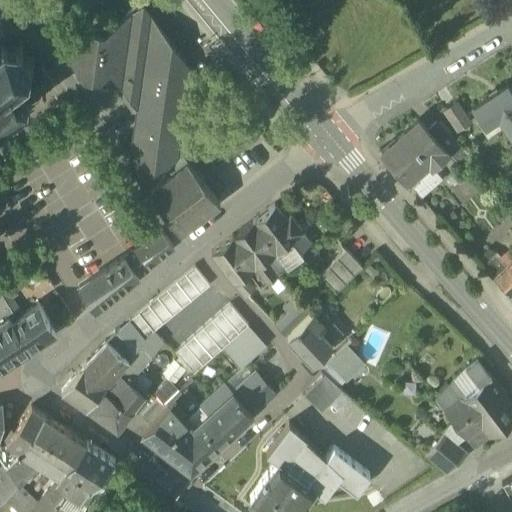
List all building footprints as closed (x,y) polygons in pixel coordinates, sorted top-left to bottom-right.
[(142,178),(163,162),(173,155),(179,150),(186,145),(177,134),(185,84),(196,75),(142,3),(104,31),(89,29),(63,48),(82,74),(98,76),(109,68),(137,104),(129,161),(142,178)] [(0,125),(0,126),(4,123),(2,121),(8,117),(7,117),(17,109),(18,110),(21,108),(21,107),(27,102),(28,103),(29,100),(29,99),(29,93),(30,92),(30,93),(31,92),(33,95),(36,93),(34,90),(41,85),(43,88),(46,86),(44,83),(52,77),(56,77),(57,73),(53,73),(42,59),(43,56),(17,22),(14,22),(4,9),(4,5),(1,4),(0,8),(0,125)] [(502,122),(511,135),(511,91),(506,83),(472,106),(484,123),(500,112),(505,120),(502,122)] [(443,107),(457,128),(469,120),(455,99),(443,107)] [(380,150),(406,179),(407,178),(428,160),(432,164),(447,151),(448,150),(426,126),(418,116),(395,137),(396,138),(383,150),(382,149),(380,150)] [(447,151),(458,163),(470,152),(436,118),(426,126),(448,150),(447,151)] [(395,137),(382,149),(383,150),(396,138),(395,137)] [(179,150),(173,155),(180,164),(186,159),(179,150)] [(170,172),(180,164),(173,155),(163,162),(170,172)] [(187,159),(186,159),(180,164),(170,172),(149,188),(148,188),(179,230),(180,229),(218,200),(187,159)] [(428,160),(407,178),(421,194),(442,175),(432,164),(428,160)] [(253,218),(275,247),(289,237),(301,228),(289,212),(284,216),(273,202),(253,218)] [(254,263),(255,262),(265,255),(275,247),(253,218),(232,234),(254,263)] [(147,239),(125,254),(137,270),(171,244),(167,238),(161,230),(147,239)] [(244,271),(248,268),(254,263),(232,234),(211,250),(233,279),(244,290),(254,282),(244,271)] [(292,241),(289,237),(275,247),(287,262),(301,252),(302,251),(293,240),(292,241)] [(332,285),(336,288),(361,263),(345,246),(319,271),(332,285)] [(109,293),(137,270),(125,254),(79,285),(94,305),(109,293)] [(277,270),(265,255),(255,262),(267,277),(275,271),(277,270)] [(511,259),(494,276),(510,292),(511,290),(511,259)] [(255,262),(254,263),(248,268),(260,283),(267,278),(267,277),(255,262)] [(194,263),(185,271),(200,289),(209,281),(194,263)] [(185,271),(175,278),(191,297),(200,289),(185,271)] [(175,278),(166,286),(181,304),(191,297),(175,278)] [(166,286),(157,293),(172,312),(181,304),(166,286)] [(273,321),(284,332),(309,307),(295,292),(282,305),(286,309),(273,321)] [(157,293),(148,301),(163,320),(172,312),(157,293)] [(148,301),(138,308),(153,327),(163,320),(148,301)] [(231,301),(222,309),(240,330),(247,324),(249,322),(231,301)] [(38,302),(12,319),(30,346),(56,330),(38,302)] [(138,308),(129,316),(144,335),(153,327),(138,308)] [(222,309),(212,317),(231,338),(240,330),(222,309)] [(311,360),(331,341),(327,337),(318,328),(323,322),(312,311),(287,336),(311,360)] [(0,364),(30,346),(12,319),(8,313),(0,317),(0,364)] [(146,337),(144,335),(129,316),(115,328),(132,349),(141,342),(146,337)] [(212,317),(203,325),(222,346),(231,338),(212,317)] [(332,331),(323,322),(318,328),(327,337),(332,331)] [(222,346),(239,364),(264,342),(247,324),(240,330),(231,338),(222,346)] [(203,325),(194,333),(213,354),(222,346),(203,325)] [(146,337),(141,342),(149,354),(164,340),(153,327),(144,335),(146,337)] [(106,337),(127,355),(132,349),(115,328),(106,337)] [(332,331),(327,337),(331,341),(336,335),(332,331)] [(194,333),(185,341),(204,362),(213,354),(194,333)] [(106,337),(85,358),(61,388),(85,404),(116,368),(127,355),(106,337)] [(195,370),(204,362),(185,341),(177,349),(195,370)] [(117,370),(103,387),(130,408),(146,388),(128,373),(134,367),(136,368),(149,354),(141,342),(132,349),(127,355),(116,368),(117,370)] [(346,343),(328,360),(336,369),(345,377),(362,360),(346,343)] [(466,366),(478,382),(489,373),(476,356),(465,365),(466,366)] [(170,358),(162,373),(176,380),(184,364),(170,358)] [(329,376),(336,369),(328,360),(321,367),(329,376)] [(232,388),(252,411),(275,389),(255,367),(232,388)] [(303,392),(321,408),(328,401),(341,388),(337,384),(324,372),(311,384),(303,392)] [(511,416),(511,401),(489,373),(478,382),(465,392),(444,409),(465,435),(471,442),(473,443),(476,443),(489,434),(511,416)] [(443,408),(444,409),(465,392),(454,379),(453,378),(435,397),(443,408)] [(200,401),(208,411),(232,388),(224,380),(200,401)] [(167,398),(169,400),(183,416),(185,418),(192,425),(208,411),(200,401),(183,381),(167,398)] [(130,408),(103,387),(87,405),(116,426),(130,408)] [(208,411),(228,433),(252,411),(232,388),(208,411)] [(341,388),(328,401),(345,417),(359,402),(341,388)] [(156,397),(141,413),(149,421),(164,405),(156,397)] [(140,430),(157,443),(185,418),(183,416),(169,400),(164,405),(149,421),(140,430)] [(20,446),(44,412),(31,403),(23,415),(22,415),(12,428),(10,427),(0,441),(0,452),(2,455),(5,459),(20,446)] [(185,418),(157,443),(186,464),(193,464),(212,447),(228,433),(208,411),(192,425),(185,418)] [(34,458),(49,467),(76,432),(44,412),(20,446),(5,459),(15,473),(16,476),(34,458)] [(277,458),(285,464),(306,436),(288,420),(265,450),(276,458),(277,458)] [(439,466),(446,471),(468,451),(444,430),(424,453),(439,466)] [(85,437),(76,432),(49,467),(58,471),(85,437)] [(326,454),(306,436),(285,464),(313,485),(313,486),(323,493),(337,475),(356,489),(369,471),(333,444),(326,454)] [(53,477),(62,485),(80,496),(86,488),(90,482),(91,483),(115,456),(85,437),(58,471),(59,471),(53,477)] [(5,459),(2,455),(0,457),(0,491),(3,489),(16,476),(15,473),(5,459)] [(272,511),(292,511),(313,486),(313,485),(285,464),(277,458),(276,458),(267,471),(266,470),(258,481),(259,482),(249,495),(263,506),(263,507),(269,511),(271,511),(272,511)] [(511,499),(511,474),(501,481),(511,499)] [(3,489),(13,497),(24,485),(16,476),(3,489)] [(24,510),(25,511),(38,511),(50,499),(62,485),(53,477),(24,510)] [(77,511),(91,491),(86,488),(80,496),(62,485),(50,499),(71,511),(77,511)]
